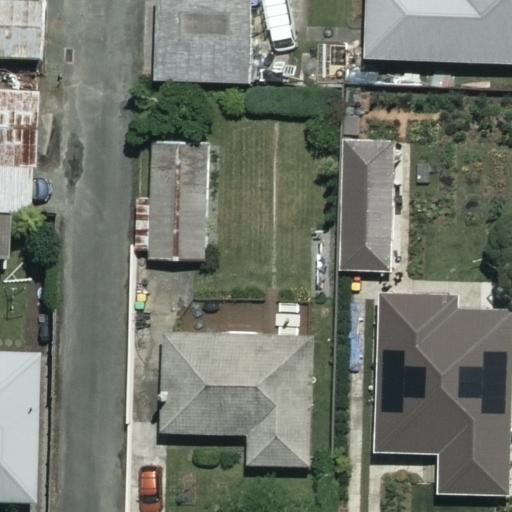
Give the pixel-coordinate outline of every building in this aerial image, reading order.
[(511,0),(374,0),(373,66),(511,69),(511,0)] [(255,5),(163,5),(163,87),(255,87),(255,5)] [(51,8),(0,6),(0,63),(50,64),(51,8)] [(42,97),(0,95),(0,267),(23,269),(25,224),(36,225),(42,97)] [(212,146),(150,142),(142,263),(204,267),(212,146)] [(414,149),(349,147),(347,277),(411,278),(414,149)] [(511,299),(388,295),(382,459),(445,461),(444,499),(511,501),(511,299)] [(317,343),(171,341),(169,439),(255,440),(254,471),(315,472),(317,343)] [(40,373),(0,372),(0,508),(37,509),(40,373)]
